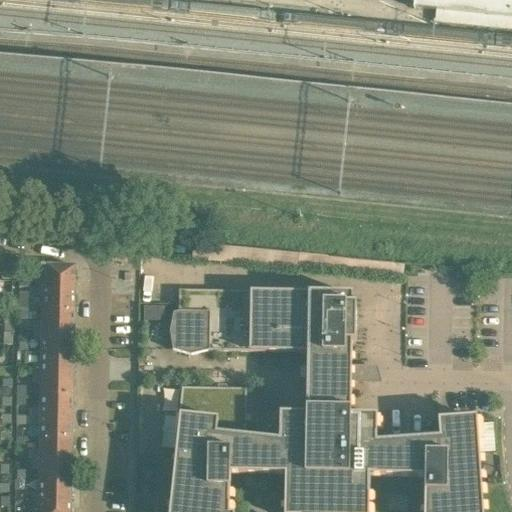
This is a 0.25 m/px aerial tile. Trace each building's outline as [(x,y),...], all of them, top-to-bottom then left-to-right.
[(511,0),(414,0),(414,2),(413,10),(436,12),(511,19),(511,0)] [(35,288),(75,289),(75,267),(42,266),(42,279),(35,279),(35,288)] [(1,273),(1,281),(11,281),(11,273),(1,273)] [(19,281),(19,289),(30,289),(30,281),(19,281)] [(75,311),(75,289),(35,288),(35,297),(42,297),(41,310),(75,311)] [(1,291),(0,300),(12,301),(13,292),(1,291)] [(19,292),(19,309),(27,310),(27,292),(19,292)] [(181,418),(177,451),(170,511),(229,511),(230,474),(286,475),(285,511),(368,511),(370,477),(422,478),(423,511),(483,511),(477,419),(439,421),(440,439),(377,443),(377,417),(351,416),(351,383),(358,383),(361,369),(351,368),(352,343),(356,343),(356,305),(353,305),(353,295),(179,292),(179,312),(174,314),(170,332),(173,351),(191,356),(191,352),(308,354),(308,366),(305,366),(305,379),(308,380),(307,415),(281,415),(280,442),(245,438),(246,390),(182,389),(179,418),(181,418)] [(8,313),(3,313),(4,325),(12,325),(11,304),(8,304),(8,313)] [(74,332),(75,311),(41,310),(41,322),(34,322),(34,331),(74,332)] [(28,311),(20,311),(20,319),(29,319),(28,311)] [(4,325),(4,333),(12,334),(14,334),(14,325),(4,325)] [(74,354),(74,332),(34,331),(34,340),(41,340),(40,353),(74,354)] [(4,333),(3,346),(12,346),(12,334),(4,333)] [(19,342),(19,351),(28,351),(28,342),(19,342)] [(16,353),(16,363),(25,363),(25,353),(16,353)] [(33,364),(33,374),(73,375),(74,354),(40,353),(40,365),(33,364)] [(73,397),(73,375),(33,374),(33,383),(40,383),(40,397),(73,397)] [(12,380),(2,380),(2,389),(12,389),(12,380)] [(17,396),(26,396),(26,382),(17,382),(17,396)] [(26,396),(17,396),(16,404),(26,404),(26,396)] [(33,407),(33,417),(73,418),(73,397),(40,397),(40,407),(33,407)] [(12,399),(2,399),(2,407),(12,407),(12,399)] [(1,416),(1,424),(10,424),(10,416),(1,416)] [(72,440),(73,418),(33,417),(33,426),(39,426),(39,439),(72,440)] [(1,432),(0,440),(10,441),(10,432),(1,432)] [(32,450),(32,460),(72,460),(72,440),(39,439),(39,450),(32,450)] [(72,481),(72,460),(32,460),(32,469),(38,469),(38,481),(72,481)] [(1,465),(0,474),(9,474),(9,465),(1,465)] [(17,470),(17,479),(26,479),(26,470),(17,470)] [(31,493),(31,503),(71,504),(72,481),(38,481),(38,493),(31,493)] [(15,483),(15,492),(25,492),(25,483),(15,483)] [(8,485),(0,484),(0,493),(8,493),(8,485)] [(9,497),(0,497),(0,505),(9,505),(9,497)] [(70,511),(71,504),(31,503),(31,511),(38,511),(37,511),(70,511)]
